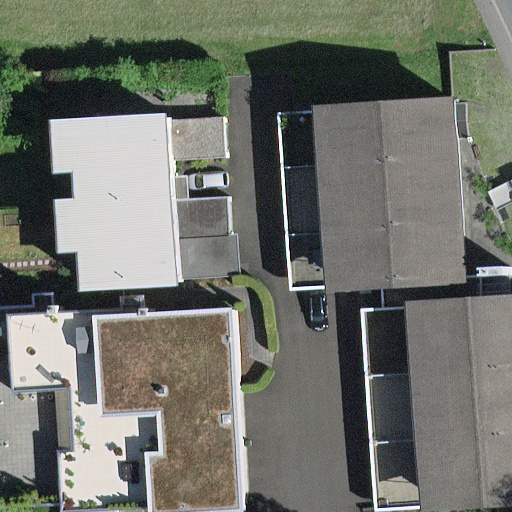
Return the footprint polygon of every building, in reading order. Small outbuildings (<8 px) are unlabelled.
[(326,108),(328,167),(464,163),(462,103),(326,108)] [(83,117),(87,203),(217,197),(214,112),(83,117)] [(328,167),(330,221),(468,213),(464,163),(328,167)] [(217,197),(87,203),(90,293),(220,287),(217,197)] [(468,213),(330,221),(334,284),(472,274),(468,213)] [(511,307),(362,317),(366,384),(511,374),(511,307)] [(245,511),(242,313),(91,316),(93,415),(168,413),(170,511),(245,511)] [(93,415),(91,316),(13,318),(15,400),(61,399),(64,511),(170,511),(168,413),(93,415)] [(15,400),(13,318),(0,317),(0,511),(64,511),(61,399),(15,400)] [(511,374),(366,384),(369,442),(511,435),(511,374)] [(511,435),(369,442),(371,511),(468,511),(511,510),(511,435)]
